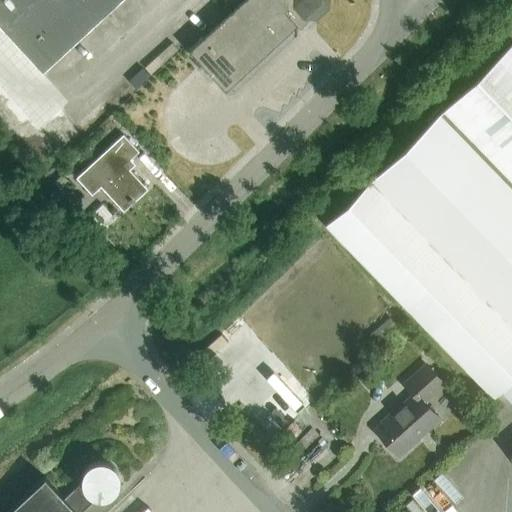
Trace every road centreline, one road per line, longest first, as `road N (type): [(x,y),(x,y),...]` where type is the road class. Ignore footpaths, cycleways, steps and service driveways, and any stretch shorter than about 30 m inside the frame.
road 1 (residential): [(104,329),(423,5)]
road 2 (residential): [(275,511),(104,329)]
road 3 (residential): [(0,397),(104,329)]
